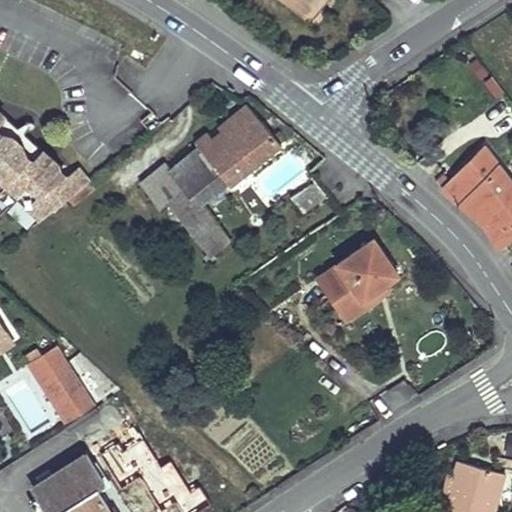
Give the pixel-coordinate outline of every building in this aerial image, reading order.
[(285,0),(303,15),(315,0),(285,0)] [(315,0),(303,15),(311,22),(328,0),(315,0)] [(201,148),(156,182),(210,255),(231,239),(202,201),(227,182),(231,184),(280,146),(249,107),(222,128),(224,132),(215,138),(210,131),(197,141),(201,148)] [(0,196),(8,204),(16,196),(40,218),(88,180),(83,174),(76,169),(70,176),(64,175),(59,170),(57,163),(42,149),(37,154),(39,156),(36,159),(29,158),(26,155),(23,146),(19,140),(12,135),(5,133),(1,132),(0,131),(0,120),(1,120),(6,115),(0,110),(0,196)] [(511,236),(511,179),(486,146),(445,187),(480,221),(499,246),(511,236)] [(372,239),(316,278),(336,308),(357,294),(361,300),(385,284),(397,275),(372,239)] [(389,290),(385,284),(361,300),(357,294),(336,308),(345,320),(389,290)] [(0,352),(13,343),(5,331),(0,334),(0,352)] [(58,347),(30,363),(67,424),(95,408),(58,347)] [(60,416),(46,397),(40,402),(18,370),(0,382),(0,391),(32,436),(60,416)] [(87,454),(33,487),(49,511),(109,511),(96,490),(106,484),(87,454)] [(495,511),(506,473),(462,460),(458,474),(447,511),(495,511)] [(447,511),(458,474),(450,472),(439,511),(447,511)]
